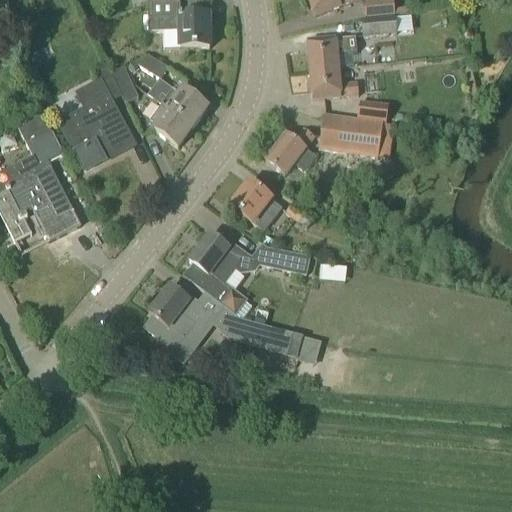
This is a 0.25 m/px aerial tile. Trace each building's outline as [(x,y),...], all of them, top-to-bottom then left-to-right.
[(20,0),(0,0),(0,10),(21,1),(20,0)] [(180,20),(179,0),(171,0),(146,5),(147,21),(147,35),(159,34),(178,34),(179,52),(209,52),(208,19),(180,20)] [(306,0),(314,20),(341,10),(340,9),(357,3),(355,0),(306,0)] [(365,6),(366,21),(394,18),(392,4),(365,6)] [(396,37),(395,23),(395,20),(360,23),(362,40),(396,37)] [(326,43),(306,45),(309,74),(336,72),(337,72),(336,59),(354,58),(353,41),(334,43),(334,42),(326,43)] [(167,72),(147,59),(132,67),(160,85),(167,72)] [(124,71),(110,78),(124,108),(138,101),(124,71)] [(336,72),(309,74),(312,104),(332,102),(356,100),(355,88),(338,89),(337,72),(336,72)] [(133,149),(100,86),(84,94),(90,107),(91,106),(93,109),(60,126),(78,161),(84,174),(90,171),(94,169),(103,164),(101,159),(111,154),(114,159),(133,149)] [(206,113),(190,101),(184,96),(179,102),(171,96),(160,110),(191,133),(206,113)] [(359,106),(356,124),(382,128),(385,128),(387,111),(359,106)] [(191,133),(160,110),(149,125),(157,131),(154,135),(177,152),(191,133)] [(51,111),(41,116),(46,126),(56,121),(51,111)] [(34,160),(0,178),(0,219),(4,228),(14,246),(31,238),(17,212),(42,199),(54,225),(73,215),(64,197),(48,166),(63,158),(46,126),(41,116),(17,128),(34,160)] [(377,162),(382,128),(356,124),(322,119),(318,153),(377,162)] [(304,153),(314,140),(304,133),(295,145),(285,138),(265,165),(284,180),(293,168),(305,176),(316,161),(304,153)] [(270,203),(264,199),(249,187),(230,211),(263,236),(273,223),(280,214),(269,205),(270,203)] [(285,217),(307,233),(315,223),(293,206),(285,217)] [(224,288),(245,260),(246,261),(247,260),(230,247),(226,252),(209,239),(188,266),(193,269),(188,275),(187,275),(182,280),(222,311),(234,320),(246,305),(224,288)] [(259,271),(305,281),(309,261),(266,252),(262,249),(250,264),(259,271)] [(205,319),(208,316),(179,293),(176,296),(169,291),(149,318),(153,322),(152,324),(151,323),(144,332),(156,341),(157,340),(176,355),(184,343),(184,342),(194,329),(200,333),(209,322),(205,319)] [(285,359),(291,338),(237,322),(234,320),(222,311),(211,326),(222,335),(221,336),(230,343),(285,359)]
